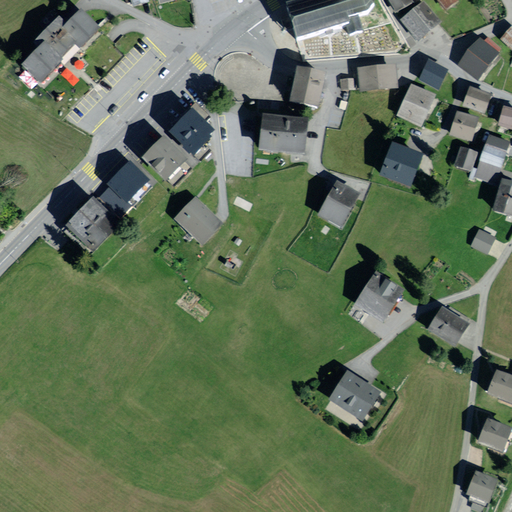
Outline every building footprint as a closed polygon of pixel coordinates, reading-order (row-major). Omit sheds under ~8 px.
[(307,0),(287,6),(291,22),(297,41),(345,26),(348,36),(355,34),(362,32),(358,16),(367,13),(373,4),(372,0),(307,0)] [(389,0),(396,12),(411,4),(408,0),(389,0)] [(457,0),(438,0),(445,9),(452,4),(458,0),(457,0)] [(422,4),(402,20),(419,40),(424,35),(438,24),(422,4)] [(23,67),(38,83),(60,61),(58,60),(75,43),(78,47),(96,30),(80,13),(65,27),(59,21),(39,40),(44,45),(23,67)] [(511,31),(502,42),(511,50),(511,31)] [(497,55),(482,43),(463,68),(478,80),(488,66),(497,55)] [(389,65),(357,68),(359,92),(398,89),(396,64),(389,65)] [(446,74),(430,65),(422,81),(438,90),(442,81),(446,74)] [(325,72),(297,66),(295,73),(289,101),(318,108),(325,72)] [(353,78),(340,80),(341,90),(354,89),(353,78)] [(433,98),(415,90),(402,118),(420,126),(431,103),(433,98)] [(489,98),(472,92),(467,106),(484,112),(487,104),(489,98)] [(210,119),(199,108),(172,134),(194,156),(206,144),(204,142),(214,132),(207,125),(205,123),(210,119)] [(511,110),(505,108),(500,122),(511,126),(511,110)] [(292,117),(263,113),(259,149),(304,154),(308,119),(292,117)] [(476,122),(458,116),(452,135),(470,141),(474,130),(476,122)] [(509,142),(490,136),(476,177),(495,184),(509,142)] [(184,161),(164,142),(146,161),(166,180),(184,161)] [(421,159),(394,149),(389,162),(384,175),(411,185),(421,159)] [(470,153),(460,150),(455,166),(471,171),(476,156),(470,153)] [(148,185),(129,166),(115,180),(110,186),(129,205),(148,185)] [(511,184),(505,182),(496,212),(511,216),(511,184)] [(356,196),(338,186),(328,204),(322,215),(340,225),(356,196)] [(225,222),(196,196),(176,219),(205,245),(225,222)] [(121,222),(98,199),(82,214),(65,231),(89,254),(121,222)] [(494,239),(480,232),(473,246),(486,253),(494,239)] [(400,293),(377,278),(360,305),(372,313),(383,319),(400,293)] [(465,327),(443,314),(438,323),(433,331),(455,344),(465,327)] [(379,393),(350,374),(333,401),(362,419),(379,393)] [(511,397),(511,381),(493,374),(486,391),(511,401),(511,397)] [(509,432),(486,422),(478,442),(501,452),(509,432)] [(494,481),(478,474),(470,494),(487,500),(494,481)]
